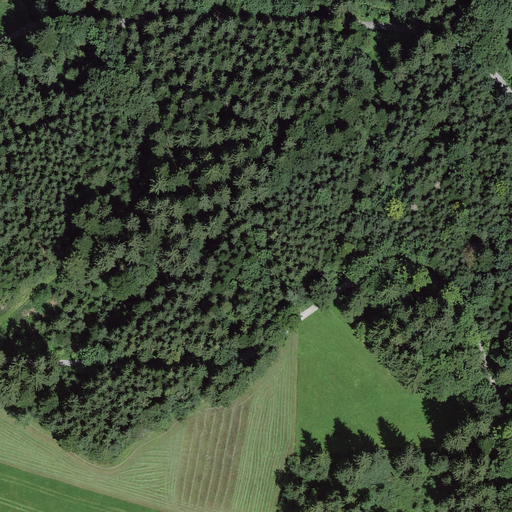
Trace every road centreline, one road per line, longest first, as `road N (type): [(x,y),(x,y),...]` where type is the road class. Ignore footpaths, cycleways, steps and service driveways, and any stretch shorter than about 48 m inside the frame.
road 1 (track): [(0,358),(225,362),(260,348),(360,272),(404,260),(459,306),(511,439)]
road 2 (track): [(0,41),(64,20),(378,27),(458,47),(511,97)]
